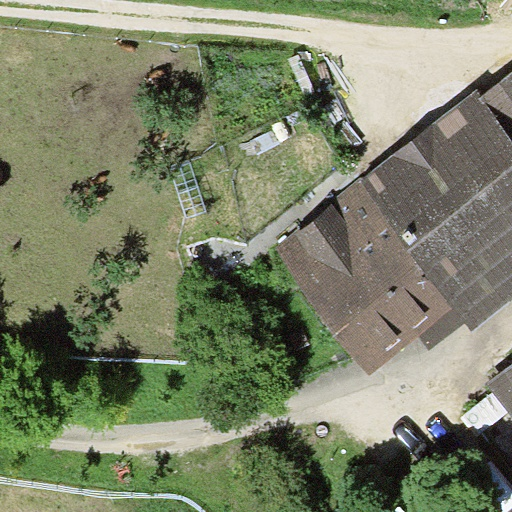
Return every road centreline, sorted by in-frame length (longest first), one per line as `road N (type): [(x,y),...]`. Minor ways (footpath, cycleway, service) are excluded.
road 1 (track): [(0,429),(161,445),(210,437),(459,347),(511,308)]
road 2 (track): [(0,6),(511,51)]
